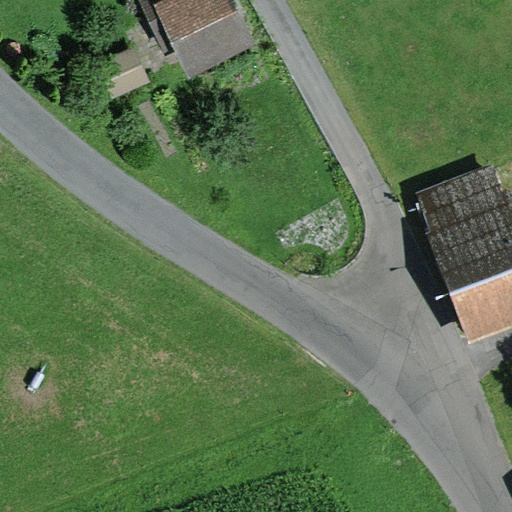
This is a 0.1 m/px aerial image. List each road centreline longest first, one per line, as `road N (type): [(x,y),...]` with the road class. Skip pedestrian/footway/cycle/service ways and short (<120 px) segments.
road 1 (tertiary): [(339,348),(113,205),(0,115)]
road 2 (residential): [(339,348),(372,201),(254,0)]
road 3 (tertiary): [(479,511),(396,399),(339,348)]
